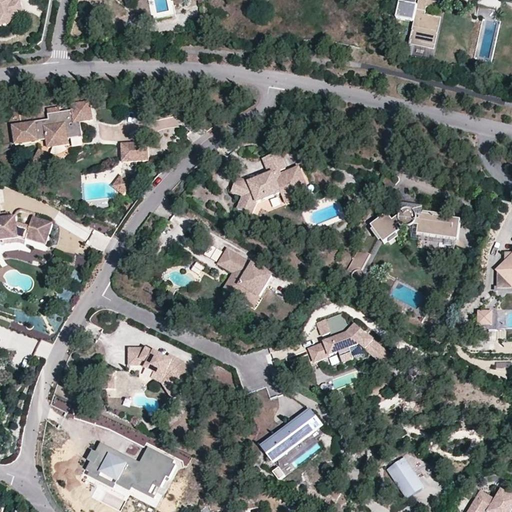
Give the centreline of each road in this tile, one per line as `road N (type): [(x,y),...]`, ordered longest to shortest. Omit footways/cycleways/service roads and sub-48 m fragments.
road 1 (residential): [(95,291),(156,195),(262,110),(272,79)]
road 2 (residential): [(272,79),(511,131)]
road 3 (residential): [(57,68),(272,79)]
road 4 (residential): [(25,474),(49,371),(95,291)]
road 5 (residential): [(95,291),(257,372)]
